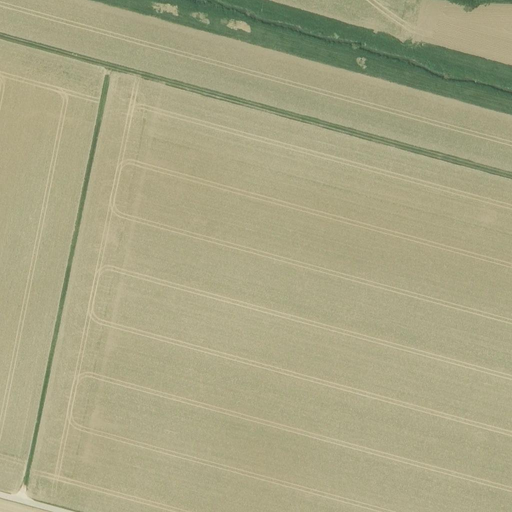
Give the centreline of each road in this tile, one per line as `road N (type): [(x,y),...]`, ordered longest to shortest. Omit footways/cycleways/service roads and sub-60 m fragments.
road 1 (track): [(511,173),(0,35)]
road 2 (track): [(21,500),(109,65)]
